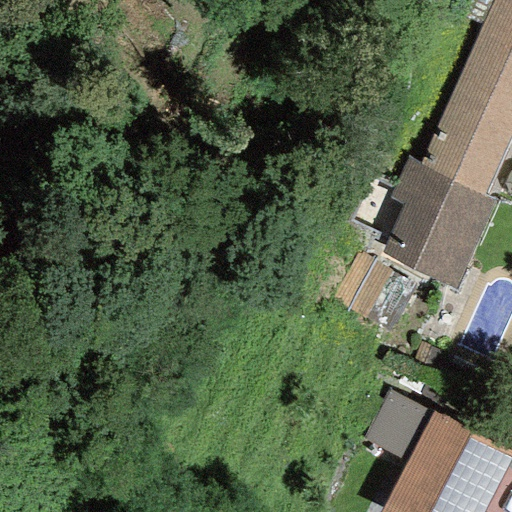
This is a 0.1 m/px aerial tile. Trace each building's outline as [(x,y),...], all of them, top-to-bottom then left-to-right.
[(483,195),(511,129),(511,0),(493,0),(420,163),(418,168),(483,195)] [(497,201),(483,195),(418,168),(420,163),(407,158),(389,200),(401,205),(378,258),(456,291),(475,247),(477,248),(497,201)] [(389,270),(356,251),(329,298),(362,317),(389,270)] [(434,414),(387,389),(361,439),(407,463),(434,414)] [(482,511),(511,456),(511,454),(434,414),(407,463),(381,511),(482,511)]
